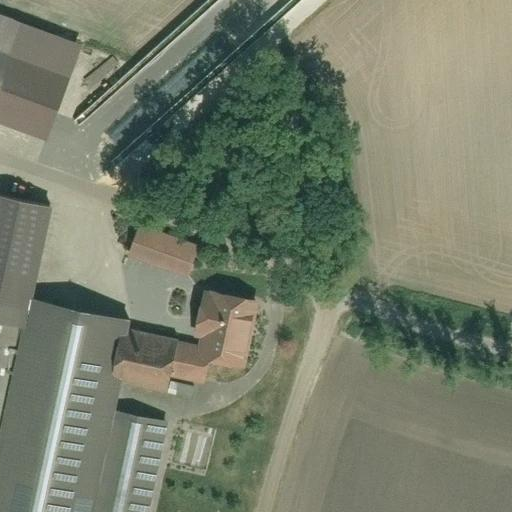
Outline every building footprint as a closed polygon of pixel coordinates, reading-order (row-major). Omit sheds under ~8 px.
[(0,14),(0,50),(65,74),(77,43),(0,14)] [(0,50),(0,121),(42,137),(65,74),(0,50)] [(0,400),(23,297),(44,206),(0,195),(0,400)] [(198,245),(141,225),(130,256),(188,275),(198,245)] [(202,380),(207,359),(240,367),(256,298),(202,286),(191,333),(198,335),(196,344),(176,340),(169,373),(202,380)] [(0,511),(89,511),(113,409),(119,380),(165,391),(169,373),(176,340),(123,328),(125,320),(23,297),(0,400),(0,511)] [(145,511),(166,421),(113,409),(89,511),(145,511)]
